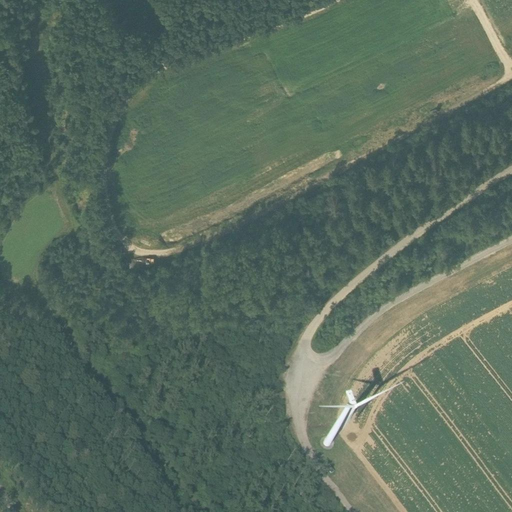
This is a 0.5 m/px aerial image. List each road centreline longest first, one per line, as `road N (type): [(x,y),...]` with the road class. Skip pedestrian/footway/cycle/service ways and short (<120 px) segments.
road 1 (track): [(511,81),(176,256),(149,262),(121,244),(101,202),(115,115),(141,78),(182,55),(324,0)]
road 2 (track): [(511,240),(389,303),(326,355),(292,404),(288,436),(339,511)]
road 3 (track): [(190,511),(106,399),(30,267),(28,242),(57,208)]
road 4 (track): [(292,404),(302,347),(345,288),(395,246),(511,173)]
road 5 (track): [(37,0),(39,99),(57,208)]
